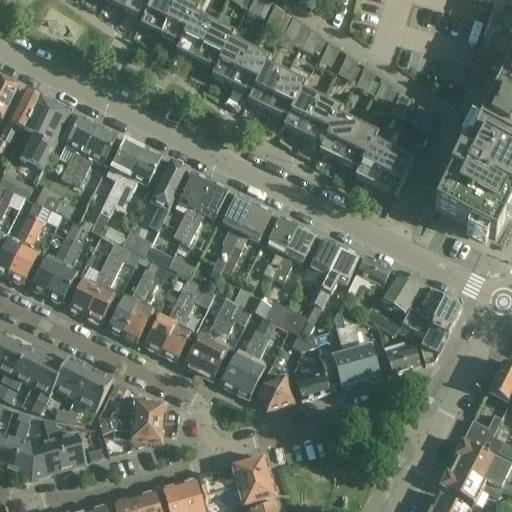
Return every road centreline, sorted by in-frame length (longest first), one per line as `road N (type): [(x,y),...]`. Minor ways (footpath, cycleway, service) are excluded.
road 1 (residential): [(390,247),(0,47)]
road 2 (residential): [(390,247),(451,131),(433,96),(291,0)]
road 3 (residential): [(212,459),(198,406),(0,303)]
road 4 (residential): [(212,459),(362,416),(400,413),(439,431)]
road 5 (residential): [(212,459),(86,501),(44,503),(35,511)]
road 6 (residential): [(439,431),(503,302)]
road 7 (residential): [(503,302),(390,247)]
